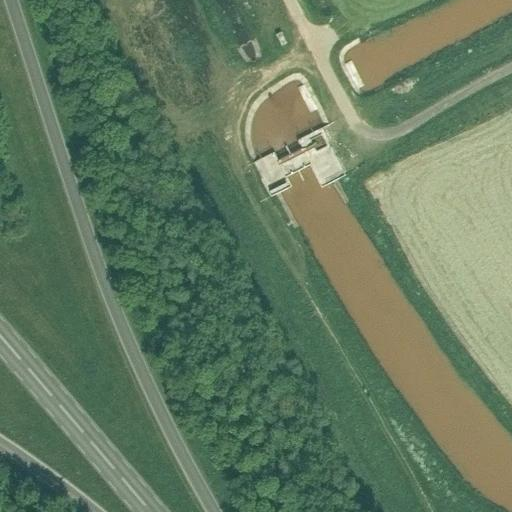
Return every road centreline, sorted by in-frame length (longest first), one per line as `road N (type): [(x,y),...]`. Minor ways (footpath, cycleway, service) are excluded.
road 1 (track): [(429,511),(215,116),(224,96),(312,47)]
road 2 (primary): [(209,511),(104,274),(12,0)]
road 3 (primary): [(152,511),(0,340)]
road 4 (track): [(511,70),(395,133),(370,134),(352,120)]
